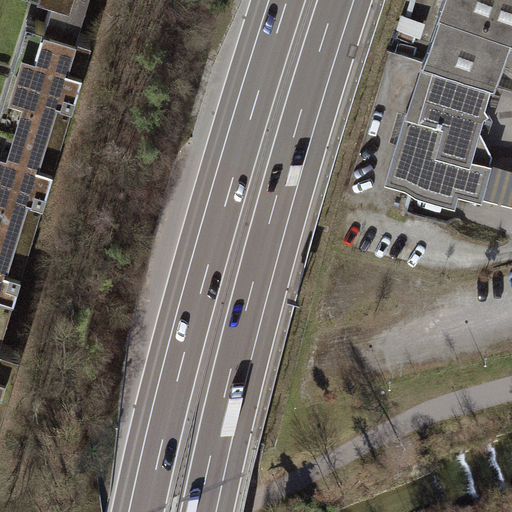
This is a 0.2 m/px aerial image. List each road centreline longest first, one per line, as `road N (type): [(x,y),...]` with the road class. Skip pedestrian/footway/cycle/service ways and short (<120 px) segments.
road 1 (motorway): [(279,0),(195,281),(138,511)]
road 2 (motorway): [(208,511),(259,297),(346,0)]
